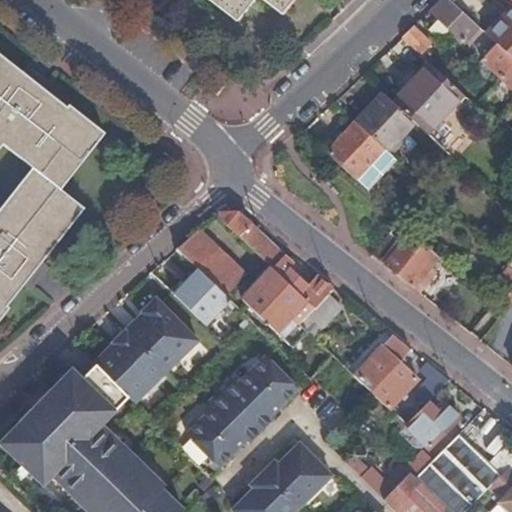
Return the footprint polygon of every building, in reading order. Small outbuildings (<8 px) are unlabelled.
[(212,0),(235,19),(250,0),(265,0),(281,13),(291,0),(212,0)] [(511,60),(510,59),(486,35),(484,34),(482,32),(477,28),(447,0),(441,0),(429,12),(438,20),(452,33),(465,45),(466,44),(482,59),(480,60),(511,90),(511,60)] [(486,35),(511,8),(508,4),(482,32),(484,34),(486,35)] [(511,7),(511,8),(486,35),(510,59),(511,57),(511,7)] [(452,33),(438,20),(428,31),(441,44),(452,33)] [(412,27),(400,38),(419,56),(430,44),(412,27)] [(0,318),(9,308),(6,305),(83,207),(61,189),(106,133),(69,104),(67,106),(0,52),(0,147),(2,144),(32,168),(0,208),(0,318)] [(414,124),(426,135),(461,96),(427,64),(392,103),(414,124)] [(461,70),(455,76),(459,81),(466,74),(461,70)] [(386,153),(414,124),(392,103),(383,94),(355,124),(383,150),(386,153)] [(326,154),(354,181),(383,150),(355,124),(326,154)] [(354,181),(367,193),(396,162),(386,153),(383,150),(354,181)] [(216,213),(214,216),(272,268),(314,308),(316,309),(327,296),(333,289),(315,275),(306,286),(277,262),(282,257),(248,227),(251,224),(236,213),(216,213)] [(412,289),(436,257),(403,227),(373,258),(412,289)] [(200,228),(176,249),(198,271),(225,297),(243,278),(200,228)] [(510,305),(511,302),(511,271),(508,267),(495,283),(503,289),(498,295),(510,305)] [(314,308),(272,268),(241,302),(293,349),(308,332),(299,324),(308,315),(314,308)] [(198,271),(173,296),(204,326),(229,301),(225,297),(198,271)] [(308,332),(312,336),(321,327),(339,308),(327,296),(316,309),(314,308),(308,315),(299,324),(308,332)] [(92,364),(96,367),(127,399),(133,405),(196,341),(154,299),(139,313),(140,314),(110,344),(111,345),(92,364)] [(391,335),(354,376),(371,392),(399,365),(398,363),(411,350),(391,335)] [(264,356),(250,371),(268,388),(273,393),(283,403),(297,389),(264,356)] [(399,365),(371,392),(389,408),(415,381),(399,365)] [(448,380),(429,365),(422,374),(429,382),(412,400),(422,407),(426,404),(448,380)] [(71,373),(21,423),(112,511),(179,511),(180,511),(161,491),(163,488),(100,427),(127,399),(96,367),(81,383),(71,373)] [(268,388),(250,371),(237,383),(232,379),(207,403),(212,408),(185,435),(218,468),(245,441),(248,444),(273,419),(270,416),(283,403),(273,393),(268,388)] [(422,407),(406,424),(404,427),(429,449),(458,419),(445,407),(436,415),(426,404),(422,407)] [(112,511),(21,423),(0,443),(0,444),(42,487),(51,478),(86,511),(112,511)] [(465,511),(482,494),(489,487),(490,486),(509,466),(511,464),(511,463),(511,455),(506,449),(491,465),(458,435),(440,454),(433,462),(416,479),(410,473),(384,500),(395,511),(465,511)] [(277,464),(273,461),(250,485),(249,485),(253,489),(231,511),(294,511),(331,476),(298,443),(277,464)] [(346,463),(384,500),(410,473),(416,479),(433,462),(423,454),(407,471),(401,465),(384,483),(369,468),(367,470),(353,456),(346,463)] [(511,511),(511,468),(509,466),(490,486),(489,487),(500,499),(498,501),(508,511),(511,511)]
